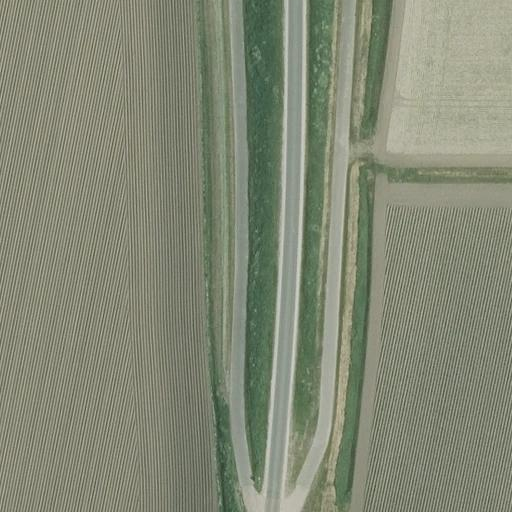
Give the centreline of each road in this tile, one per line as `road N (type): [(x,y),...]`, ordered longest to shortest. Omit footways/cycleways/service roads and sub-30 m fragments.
road 1 (unclassified): [(290,511),(324,418),(348,0)]
road 2 (unclassified): [(234,0),(235,401),(251,511)]
road 3 (unclassified): [(270,511),(286,316),(294,0)]
